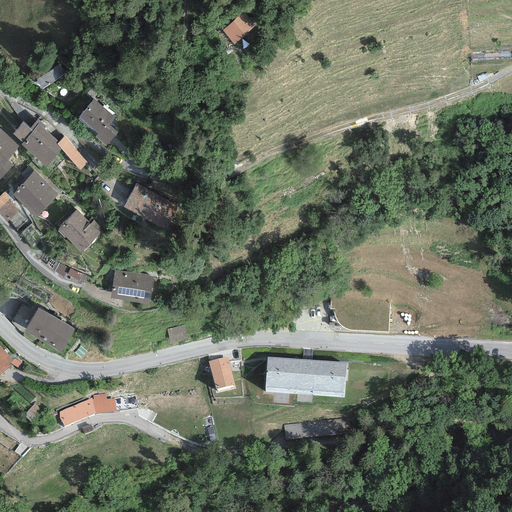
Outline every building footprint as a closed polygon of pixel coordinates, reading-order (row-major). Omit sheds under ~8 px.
[(244,12),(222,31),(233,44),(255,26),(244,12)] [(60,65),(36,79),(42,89),(65,75),(60,65)] [(486,72),(477,76),(479,81),(488,77),(486,72)] [(97,134),(95,137),(105,146),(117,132),(109,125),(115,118),(93,99),(78,118),(97,134)] [(45,127),(37,119),(29,129),(22,123),(12,134),(22,143),(21,145),(45,167),(62,149),(56,144),(58,142),(43,129),(45,127)] [(0,179),(13,165),(7,160),(20,146),(0,128),(0,179)] [(87,163),(64,136),(58,142),(56,144),(62,149),(80,171),(87,163)] [(11,194),(36,218),(58,194),(34,171),(11,194)] [(180,208),(136,184),(124,205),(168,229),(180,208)] [(20,210),(4,193),(0,196),(0,212),(7,221),(20,210)] [(103,229),(94,220),(90,224),(76,210),(57,229),(80,253),(103,229)] [(114,270),(110,298),(149,304),(153,276),(114,270)] [(390,300),(330,299),(330,309),(334,309),(334,312),(334,314),(335,317),(336,321),(338,324),(342,327),(345,329),(348,330),(351,330),(388,333),(390,300)] [(75,330),(38,308),(24,331),(61,353),(75,330)] [(0,345),(0,374),(12,364),(11,362),(13,361),(0,345)] [(227,357),(208,362),(216,389),(235,384),(227,357)] [(346,363),(267,357),(264,392),(344,398),(346,363)] [(241,363),(232,364),(233,372),(243,371),(241,363)] [(106,394),(93,396),(93,400),(92,400),(95,414),(116,410),(114,399),(106,399),(106,394)] [(92,398),(59,412),(60,418),(64,427),(95,414),(92,400),(92,398)] [(41,410),(34,404),(23,417),(30,423),(41,410)] [(348,418),(283,426),(285,440),(350,432),(348,418)] [(90,424),(81,427),(84,434),(93,431),(90,424)]
